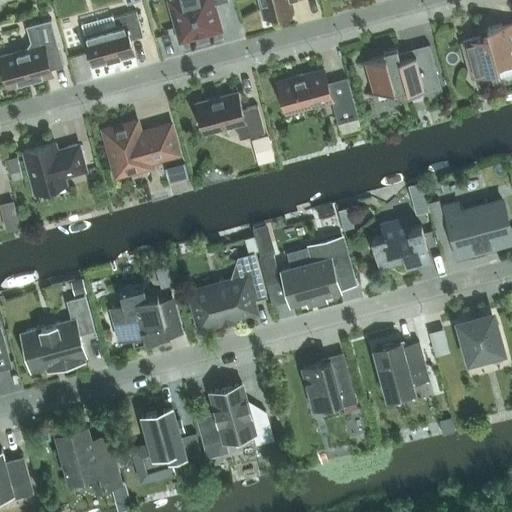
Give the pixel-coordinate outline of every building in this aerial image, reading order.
[(169,0),(180,39),(219,28),(213,4),(225,0),(169,0)] [(259,0),(264,16),(293,9),(290,0),(259,0)] [(92,63),(133,52),(130,39),(143,35),(136,10),(113,16),(116,26),(84,35),(92,63)] [(25,48),(0,55),(9,86),(52,74),(50,68),(45,49),(58,45),(51,18),(26,25),(30,41),(25,48)] [(511,59),(511,20),(487,28),(488,33),(462,41),(472,77),(511,65),(511,64),(511,60),(511,59)] [(363,93),(363,95),(392,87),(394,91),(406,88),(407,92),(422,88),(423,93),(441,88),(429,43),(428,43),(429,48),(412,52),(413,54),(399,58),(396,47),(383,50),(384,55),(355,63),(355,64),(365,61),(373,91),(363,93)] [(278,81),(286,112),(331,100),(337,122),(357,117),(347,79),(327,84),(323,68),(278,81)] [(264,131),(257,104),(242,108),(237,92),(196,103),(203,131),(235,123),(239,138),(264,131)] [(102,128),(115,175),(150,166),(148,161),(179,153),(171,122),(140,131),(137,119),(102,128)] [(268,134),(252,139),(259,163),(275,159),(268,134)] [(64,175),(86,169),(79,143),(57,149),(55,142),(23,150),(35,192),(66,183),(64,175)] [(16,157),(7,160),(13,181),(23,178),(16,157)] [(183,164),(165,168),(169,184),(187,179),(183,164)] [(421,184),(409,187),(413,200),(425,197),(421,184)] [(456,202),(444,205),(458,256),(511,241),(511,237),(501,198),(458,209),(456,202)] [(439,201),(428,204),(433,222),(444,219),(439,201)] [(13,202),(0,205),(0,208),(6,231),(20,228),(13,202)] [(348,208),(339,210),(344,230),(353,228),(348,208)] [(371,237),(376,255),(388,251),(391,260),(415,254),(417,262),(430,259),(421,224),(408,227),(405,217),(381,224),(384,234),(371,237)] [(340,222),(328,225),(330,235),(342,232),(340,222)] [(291,301),(339,288),(335,273),(350,268),(341,236),(309,245),(314,261),(282,269),(291,301)] [(255,237),(244,240),(248,254),(254,252),(259,251),(255,237)] [(244,275),(189,290),(199,326),(255,310),(251,297),(265,294),(254,252),(248,254),(239,256),(244,275)] [(280,280),(273,252),(258,256),(266,283),(280,280)] [(173,283),(167,264),(153,268),(158,287),(173,283)] [(82,278),(70,281),(74,297),(86,294),(82,278)] [(123,302),(112,305),(106,307),(116,342),(135,336),(137,343),(156,337),(156,338),(169,334),(164,316),(175,313),(171,295),(159,299),(158,293),(146,296),(144,286),(120,292),(123,302)] [(74,320),(37,329),(34,328),(26,330),(24,333),(22,333),(31,368),(64,359),(65,364),(83,359),(82,354),(84,353),(78,332),(92,328),(84,297),(69,301),(74,320)] [(490,314),(461,322),(465,338),(463,338),(468,359),(503,350),(498,329),(495,330),(490,314)] [(446,325),(434,328),(440,350),(452,346),(446,325)] [(0,370),(11,367),(6,349),(0,328),(0,327),(0,370)] [(429,378),(418,340),(400,345),(399,339),(375,346),(389,396),(412,390),(410,383),(429,378)] [(356,400),(345,362),(332,365),(330,358),(314,362),(314,363),(302,367),(306,380),(303,380),(307,391),(309,391),(312,402),(324,399),(325,404),(340,399),(342,404),(356,400)] [(216,411),(197,416),(207,455),(228,450),(225,439),(253,431),(256,442),(272,437),(265,410),(250,414),(241,382),(210,390),(216,411)] [(137,467),(155,462),(184,454),(188,468),(204,463),(196,432),(180,436),(172,407),(164,410),(164,408),(141,414),(149,443),(132,447),(137,467)] [(90,437),(87,425),(57,433),(69,478),(89,473),(94,489),(120,482),(106,432),(90,437)] [(33,491),(23,455),(5,460),(2,448),(0,448),(0,494),(12,492),(14,496),(33,491)] [(117,454),(120,465),(126,463),(128,459),(126,452),(117,454)]
